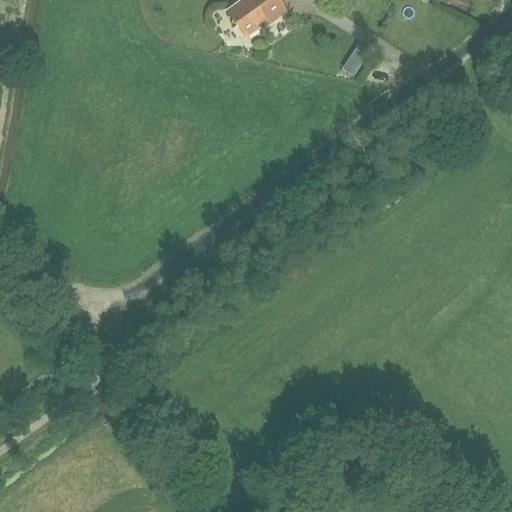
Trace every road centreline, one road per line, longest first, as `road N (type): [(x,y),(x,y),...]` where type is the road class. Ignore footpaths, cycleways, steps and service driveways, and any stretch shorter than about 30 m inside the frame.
road 1 (unclassified): [(81,314),(243,214),(488,33),(511,4)]
road 2 (track): [(498,511),(402,436),(363,418),(344,421),(280,472),(235,485),(219,480),(188,459),(111,367)]
